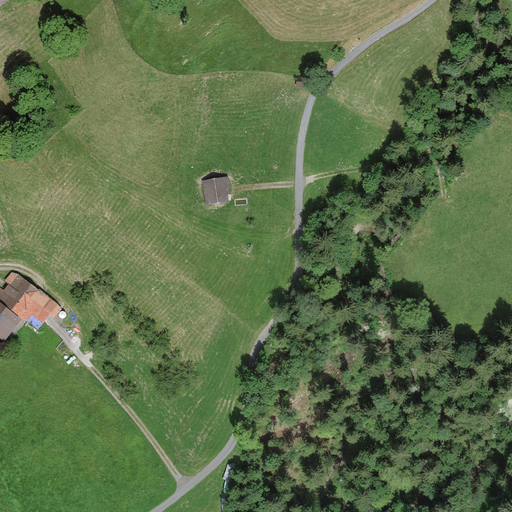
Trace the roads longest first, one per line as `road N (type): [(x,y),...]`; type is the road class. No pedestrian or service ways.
road 1 (residential): [(155,511),(234,440),(255,349),(294,292),(299,156),(315,91),(362,45),(432,0)]
road 2 (track): [(0,268),(37,273),(52,288),(62,329),(186,488)]
